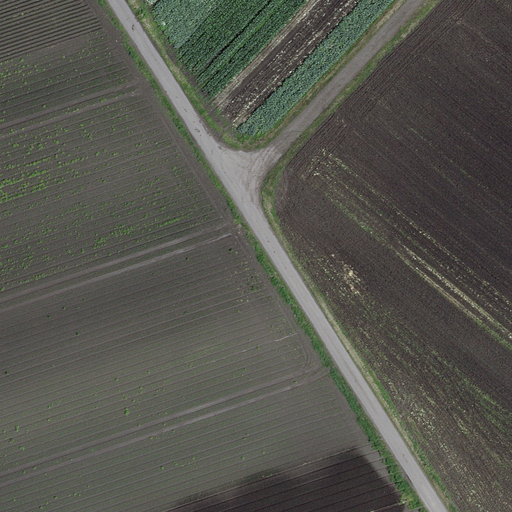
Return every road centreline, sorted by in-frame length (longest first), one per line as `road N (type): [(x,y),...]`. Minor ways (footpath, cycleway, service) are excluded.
road 1 (track): [(439,511),(116,0)]
road 2 (track): [(239,192),(418,0)]
